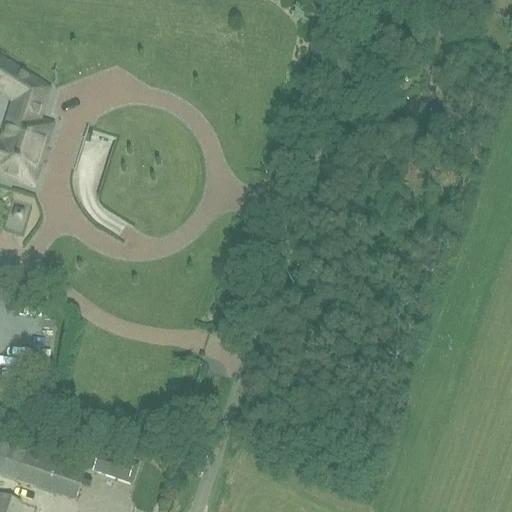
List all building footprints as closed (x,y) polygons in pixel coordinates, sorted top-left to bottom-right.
[(37,176),(38,171),(52,128),(45,126),(38,124),(48,92),(0,61),(0,93),(15,103),(2,146),(0,145),(0,177),(26,186),(33,188),(37,176)] [(18,321),(17,331),(45,335),(46,325),(18,321)] [(26,384),(30,366),(9,361),(4,379),(26,384)] [(0,477),(15,482),(74,502),(84,473),(0,444),(0,477)] [(115,480),(121,461),(99,453),(92,472),(115,480)] [(0,511),(6,511),(11,500),(0,496),(0,511)]
